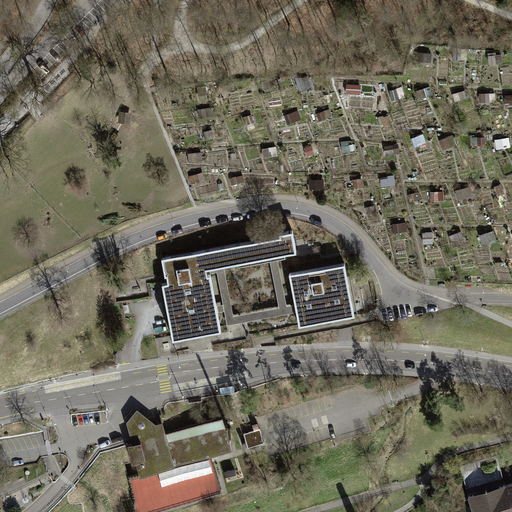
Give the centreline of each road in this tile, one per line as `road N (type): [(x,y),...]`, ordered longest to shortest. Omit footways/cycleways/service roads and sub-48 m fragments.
road 1 (tertiary): [(511,374),(394,359),(275,362),(0,407)]
road 2 (unclassified): [(0,307),(163,226),(286,203),(340,227),(398,290),(456,299)]
road 3 (track): [(121,0),(0,133)]
road 4 (track): [(302,0),(225,50),(186,40),(188,0)]
road 5 (unclassified): [(0,88),(86,0)]
